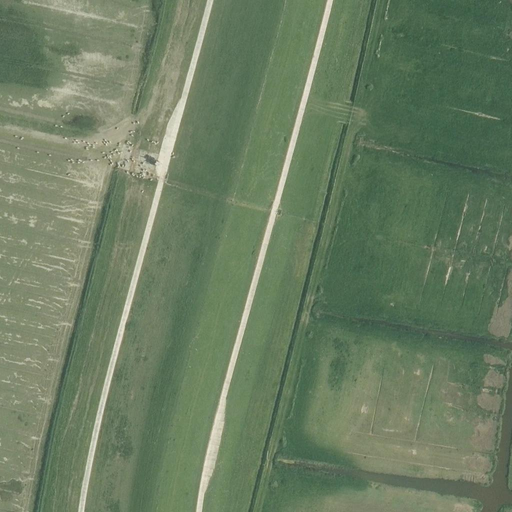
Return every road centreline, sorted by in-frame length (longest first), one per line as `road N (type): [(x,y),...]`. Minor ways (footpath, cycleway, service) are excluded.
road 1 (track): [(81,511),(117,342),(211,0)]
road 2 (track): [(0,129),(165,168)]
